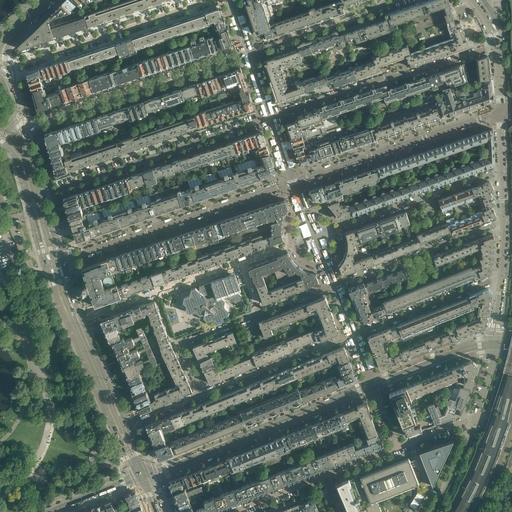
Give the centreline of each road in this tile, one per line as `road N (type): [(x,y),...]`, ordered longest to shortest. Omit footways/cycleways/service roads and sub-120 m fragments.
road 1 (residential): [(36,196),(495,46)]
road 2 (residential): [(60,257),(501,111)]
road 3 (residential): [(23,131),(394,0)]
road 4 (residential): [(202,393),(502,276)]
road 5 (residential): [(259,314),(504,220)]
road 6 (residential): [(6,68),(209,0)]
road 7 (secondary): [(64,311),(138,477)]
road 8 (residential): [(232,511),(397,446)]
road 9 (residential): [(77,312),(87,318),(239,262)]
road 10 (secondary): [(151,481),(306,418)]
road 11 (secondary): [(302,409),(147,472)]
road 12 (residential): [(351,223),(502,172)]
road 13 (residential): [(259,314),(179,345),(202,393)]
road 14 (secondary): [(0,139),(17,159),(45,261)]
road 15 (secondary): [(493,338),(371,380)]
road 16 (secondary): [(375,391),(493,350)]
road 17 (secondary): [(126,424),(77,312)]
